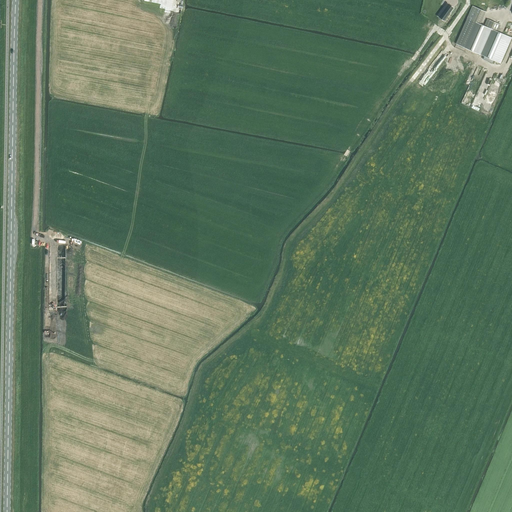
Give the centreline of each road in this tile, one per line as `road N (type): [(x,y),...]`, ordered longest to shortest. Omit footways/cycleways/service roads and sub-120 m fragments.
road 1 (primary): [(6,511),(15,0)]
road 2 (track): [(459,511),(511,386)]
